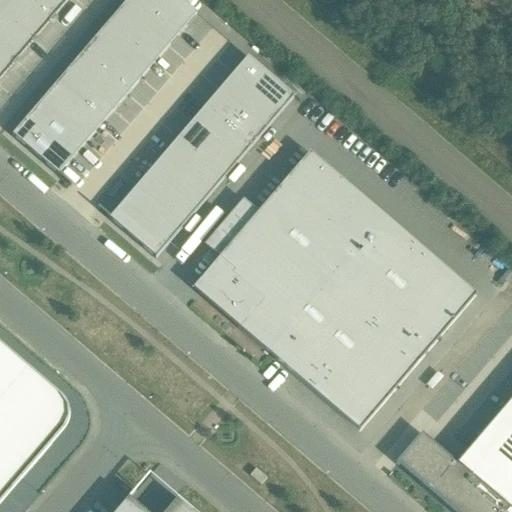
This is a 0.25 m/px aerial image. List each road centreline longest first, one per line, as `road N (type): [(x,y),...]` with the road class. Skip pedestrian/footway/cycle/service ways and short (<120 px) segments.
road 1 (unclassified): [(391,511),(0,178)]
road 2 (unclassified): [(511,220),(253,0)]
road 3 (unclassified): [(0,298),(248,511)]
road 4 (unknown): [(359,484),(511,301)]
